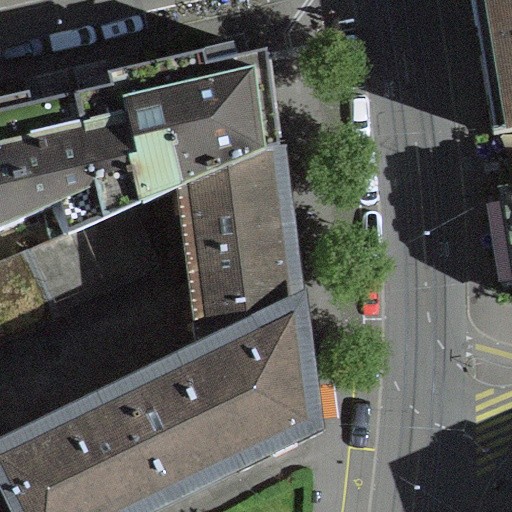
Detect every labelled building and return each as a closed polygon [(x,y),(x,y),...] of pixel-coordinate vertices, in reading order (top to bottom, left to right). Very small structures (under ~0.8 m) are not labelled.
[(511,0),(473,0),(477,19),(476,19),(477,23),(478,23),(483,55),(482,55),(483,59),(489,91),(488,91),(489,95),(494,126),(495,130),(493,130),(493,132),(511,129),(511,0)] [(266,51),(206,65),(204,54),(109,76),(112,87),(76,95),(104,217),(134,204),(143,200),(144,202),(185,184),(265,149),(277,147),(279,147),(266,51)] [(104,217),(76,95),(31,106),(28,94),(0,100),(0,229),(61,203),(68,233),(104,217)] [(299,304),(297,304),(277,147),(265,149),(185,184),(189,216),(184,217),(194,297),(199,296),(206,352),(299,307),(299,304)] [(511,246),(511,190),(503,192),(511,246)] [(0,262),(0,332),(57,307),(55,303),(158,259),(134,204),(104,217),(68,233),(0,262)] [(135,511),(315,425),(299,307),(206,352),(194,358),(193,356),(0,449),(0,468),(4,476),(21,511),(135,511)] [(21,511),(4,476),(0,478),(0,511),(21,511)]
